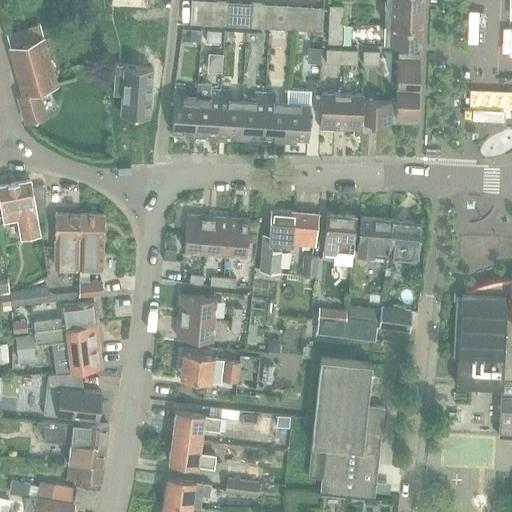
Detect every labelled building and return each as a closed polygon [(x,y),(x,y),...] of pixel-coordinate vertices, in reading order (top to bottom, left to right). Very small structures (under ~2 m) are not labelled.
[(202,24),(203,1),(193,0),(190,0),(189,23),(202,24)] [(420,47),(421,0),(385,0),(384,45),(420,47)] [(495,0),(479,0),(479,8),(496,8),(495,0)] [(214,25),(215,1),(203,1),(202,24),(214,25)] [(226,25),(227,2),(215,1),(214,25),(226,25)] [(238,26),(239,2),(227,2),(226,25),(238,26)] [(250,27),(251,3),(239,2),(238,26),(250,27)] [(251,3),(250,27),(261,27),(262,4),(251,3)] [(274,28),(275,4),(262,4),(261,27),(274,28)] [(286,29),(287,5),(275,4),(274,28),(286,29)] [(298,29),(299,6),(287,5),(286,29),(298,29)] [(310,30),(311,6),(299,6),(298,29),(310,30)] [(311,6),(310,30),(322,30),(323,7),(311,6)] [(342,25),(343,6),(329,6),(327,43),(341,44),(350,44),(351,25),(342,25)] [(205,29),(205,47),(220,48),(221,30),(205,29)] [(16,96),(24,123),(45,118),(38,90),(57,84),(44,37),(9,47),(22,95),(16,96)] [(307,47),(306,62),(320,63),(321,48),(307,47)] [(341,64),(341,50),(326,49),(325,63),(341,64)] [(356,64),(357,50),(341,50),(341,64),(356,64)] [(378,65),(379,51),(363,51),(362,64),(378,65)] [(398,52),(397,85),(418,85),(419,53),(398,52)] [(115,64),(113,92),(122,93),(120,114),(149,115),(152,67),(123,65),(124,64),(115,64)] [(220,89),(210,89),(210,84),(197,83),(196,97),(194,132),(207,133),(207,137),(217,138),(220,89)] [(397,85),(395,122),(417,123),(418,85),(397,85)] [(194,132),(196,97),(184,96),(185,87),(174,86),(171,131),(194,132)] [(239,135),(242,100),(229,99),(229,90),(220,89),(217,138),(227,139),(227,134),(239,135)] [(262,140),(265,92),(254,91),(254,100),(242,100),(239,135),(253,136),(253,140),(262,140)] [(283,138),(286,102),(273,101),(274,92),(265,92),(262,140),(271,141),(272,137),(283,138)] [(340,129),(342,93),(321,92),(319,128),(340,129)] [(363,94),(342,93),(340,129),(361,130),(363,99),(363,94)] [(286,102),(283,138),(306,139),(309,95),(299,94),(299,103),(286,102)] [(395,122),(396,101),(363,99),(362,121),(395,122)] [(45,185),(31,187),(30,180),(0,185),(0,202),(2,215),(4,221),(17,219),(20,239),(38,236),(35,214),(44,212),(45,185)] [(291,244),(294,211),(271,209),(269,234),(262,233),(258,270),(278,272),(281,243),(291,244)] [(314,246),(315,245),(317,213),(294,211),(291,244),(314,246)] [(80,213),(55,213),(54,246),(54,266),(66,266),(79,266),(80,213)] [(104,213),(80,213),(79,266),(102,267),(103,237),(104,213)] [(205,252),(208,216),(187,214),(184,250),(205,252)] [(352,253),(355,217),(326,214),(323,250),(325,250),(324,257),(334,257),(333,263),(351,265),(352,253)] [(225,253),(228,217),(208,216),(205,252),(225,253)] [(228,217),(225,253),(246,255),(247,241),(248,232),(249,219),(228,217)] [(360,217),(358,241),(357,253),(368,255),(370,253),(374,254),(387,255),(390,220),(360,217)] [(390,220),(387,255),(418,257),(421,222),(390,220)] [(248,232),(247,241),(255,242),(256,233),(248,232)] [(19,237),(5,239),(8,258),(22,256),(19,237)] [(164,248),(163,258),(174,259),(175,249),(164,248)] [(316,274),(318,255),(303,254),(301,273),(316,274)] [(511,272),(511,275),(511,276),(488,282),(464,289),(465,292),(465,295),(456,294),(455,294),(452,356),(457,356),(457,361),(456,385),(493,387),(502,387),(502,379),(502,377),(511,377),(511,272)] [(30,278),(32,288),(62,284),(60,273),(30,278)] [(101,293),(100,279),(89,281),(89,275),(80,274),(79,295),(101,293)] [(202,284),(203,275),(190,274),(189,283),(202,284)] [(223,277),(210,276),(210,285),(222,286),(223,277)] [(6,277),(0,278),(0,292),(8,291),(6,277)] [(235,287),(236,278),(223,277),(222,286),(235,287)] [(31,303),(49,300),(48,288),(29,290),(31,303)] [(12,305),(31,303),(29,290),(11,292),(12,305)] [(8,294),(0,294),(0,295),(1,306),(10,304),(8,294)] [(178,315),(214,318),(215,297),(180,294),(178,315)] [(66,326),(96,323),(93,300),(63,303),(65,316),(33,320),(34,330),(66,326)] [(411,311),(380,306),(377,326),(409,331),(409,326),(408,326),(410,314),(411,315),(411,311)] [(241,308),(233,308),(232,320),(240,321),(241,308)] [(345,322),(346,311),(318,309),(317,319),(345,322)] [(376,311),(357,309),(356,322),(375,325),(376,311)] [(212,340),(214,318),(178,315),(176,336),(212,340)] [(232,320),(230,333),(239,334),(240,321),(232,320)] [(26,321),(12,322),(13,332),(27,331),(26,321)] [(102,366),(99,347),(96,324),(96,323),(66,326),(34,330),(36,344),(67,340),(68,350),(70,370),(102,366)] [(32,335),(14,337),(17,359),(34,357),(32,335)] [(280,340),(271,339),(271,350),(279,351),(280,340)] [(290,416),(289,466),(373,475),(374,458),(374,457),(375,457),(375,448),(386,449),(392,393),(373,391),(377,354),(376,354),(377,353),(378,347),(317,341),(309,418),(290,416)] [(0,362),(9,362),(7,343),(0,343),(0,362)] [(303,345),(302,356),(310,357),(311,346),(303,345)] [(237,382),(240,362),(214,358),(214,356),(182,352),(179,378),(221,383),(222,380),(237,382)] [(97,420),(100,392),(74,389),(76,372),(48,374),(45,396),(59,397),(57,415),(97,420)] [(464,442),(459,511),(511,511),(511,378),(502,379),(502,387),(493,387),(490,440),(465,439),(464,442)] [(216,406),(215,415),(221,416),(234,418),(235,408),(216,406)] [(205,414),(204,415),(176,411),(172,437),(201,441),(203,427),(219,429),(221,416),(215,415),(205,414)] [(275,415),(274,427),(287,427),(288,423),(288,416),(275,415)] [(76,423),(58,422),(37,421),(37,427),(45,428),(44,441),(70,443),(105,445),(108,425),(85,423),(85,424),(76,423)] [(199,451),(201,441),(172,437),(169,462),(197,466),(198,464),(214,467),(216,453),(199,451)] [(102,465),(105,445),(70,443),(68,462),(102,465)] [(243,448),(242,473),(274,475),(276,450),(243,448)] [(100,482),(102,465),(68,462),(66,480),(100,482)] [(389,475),(406,476),(407,463),(390,462),(389,475)] [(259,482),(226,477),(224,490),(258,495),(259,482)] [(196,481),(195,482),(166,478),(163,504),(192,508),(192,506),(200,507),(202,495),(209,496),(211,483),(196,481)] [(28,496),(30,483),(11,480),(9,492),(28,496)] [(70,511),(75,487),(54,483),(54,485),(38,482),(36,495),(35,495),(31,511),(70,511)] [(0,497),(0,511),(7,511),(10,499),(0,497)]
